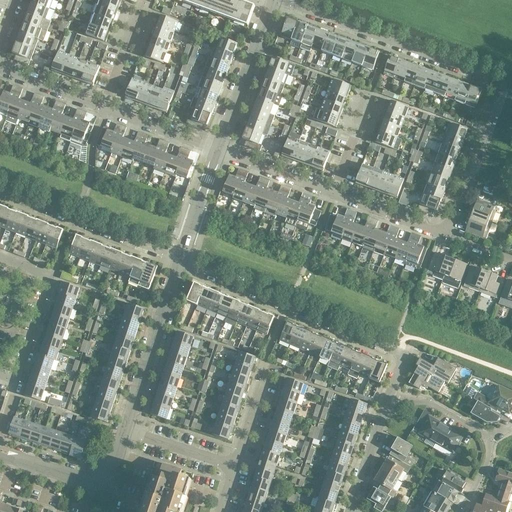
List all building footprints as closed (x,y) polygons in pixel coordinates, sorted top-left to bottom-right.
[(32,0),(31,3),(49,9),(52,0),(32,0)] [(119,0),(99,0),(98,5),(117,12),(121,1),(119,0)] [(178,0),(248,26),(255,6),(247,3),(248,1),(246,0),(178,0)] [(31,3),(28,13),(45,19),(49,9),(31,3)] [(98,5),(94,14),(113,21),(117,12),(98,5)] [(28,13),(24,22),(47,31),(50,21),(28,13)] [(94,14),(91,25),(110,32),(113,21),(94,14)] [(159,15),(155,25),(174,32),(178,22),(159,15)] [(299,22),(287,18),(282,32),(280,31),(278,35),(281,36),(292,40),(296,30),(299,22)] [(24,22),(20,33),(38,39),(43,41),(47,31),(24,22)] [(296,30),(292,40),(301,44),(308,26),(299,22),(296,30)] [(91,25),(87,35),(106,42),(110,32),(91,25)] [(155,25),(151,35),(170,43),(174,32),(155,25)] [(308,26),(301,44),(300,47),(310,51),(312,48),(318,30),(308,26)] [(318,30),(312,48),(322,51),(328,33),(318,30)] [(20,33),(16,43),(34,50),(38,39),(20,33)] [(328,33),(322,51),(332,55),(338,37),(328,33)] [(151,35),(148,46),(167,53),(170,43),(151,35)] [(338,37),(332,55),(342,59),(349,41),(338,37)] [(189,38),(186,48),(190,50),(194,40),(189,38)] [(221,38),(218,48),(233,55),(237,44),(221,38)] [(349,41),(342,59),(352,63),(359,45),(349,41)] [(17,55),(15,61),(28,66),(34,50),(16,43),(13,53),(17,55)] [(359,45),(352,63),(362,66),(369,48),(359,45)] [(148,46),(144,56),(163,63),(167,53),(148,46)] [(211,58),(214,59),(230,64),(233,55),(218,48),(215,47),(211,58)] [(369,48),(362,66),(373,70),(380,52),(369,48)] [(58,51),(51,70),(62,74),(69,55),(58,51)] [(69,55),(62,74),(72,78),(79,59),(69,55)] [(383,74),(394,78),(400,60),(390,56),(383,74)] [(273,57),(269,68),(285,73),(288,75),(291,75),(294,65),(273,57)] [(79,59),(72,78),(82,82),(89,63),(79,59)] [(214,59),(210,69),(226,75),(230,64),(214,59)] [(400,60),(394,78),(404,82),(411,64),(400,60)] [(89,63),(82,82),(93,86),(100,67),(89,63)] [(411,64),(404,82),(414,86),(420,68),(411,64)] [(203,77),(207,79),(222,85),(226,75),(210,69),(206,67),(203,77)] [(269,68),(265,78),(281,84),(284,85),(288,75),(285,73),(269,68)] [(420,68),(414,86),(424,89),(431,71),(420,68)] [(431,71),(424,89),(434,93),(441,75),(431,71)] [(441,75),(434,93),(444,97),(451,79),(441,75)] [(199,87),(203,89),(218,95),(222,85),(207,79),(203,77),(199,87)] [(265,78),(262,88),(277,94),(280,95),(284,85),(281,84),(265,78)] [(132,79),(125,98),(136,102),(139,94),(143,83),(132,79)] [(332,79),(328,90),(347,97),(351,86),(332,79)] [(451,79),(444,97),(454,101),(461,83),(451,79)] [(139,94),(136,102),(146,105),(153,86),(143,83),(139,94)] [(461,83),(454,101),(465,105),(468,93),(471,86),(461,83)] [(4,91),(0,101),(0,109),(8,112),(7,114),(8,115),(18,87),(13,85),(10,94),(4,91)] [(153,86),(146,105),(156,109),(163,90),(153,86)] [(468,93),(465,105),(475,109),(482,91),(471,86),(468,93)] [(18,87),(8,115),(18,119),(25,102),(19,99),(23,89),(18,87)] [(195,98),(199,99),(215,105),(218,95),(203,89),(199,87),(195,98)] [(163,90),(156,109),(166,113),(174,92),(163,88),(163,90)] [(262,88),(258,98),(274,104),(277,106),(281,95),(280,95),(277,94),(262,88)] [(328,90),(324,100),(344,107),(347,97),(328,90)] [(25,102),(18,119),(29,123),(39,95),(34,93),(30,104),(25,102)] [(39,95),(29,123),(30,123),(30,121),(32,121),(41,124),(47,107),(41,105),(44,97),(39,95)] [(191,108),(195,110),(211,116),(215,105),(199,99),(195,98),(191,108)] [(258,98),(254,108),(270,114),(274,104),(258,98)] [(324,100),(321,110),(340,117),(344,107),(324,100)] [(47,107),(41,124),(39,128),(50,132),(50,131),(61,103),(56,101),(53,109),(47,107)] [(389,101),(385,111),(404,118),(408,108),(389,101)] [(61,103),(50,131),(61,135),(68,117),(62,115),(65,105),(61,103)] [(254,108),(250,119),(270,126),(273,116),(270,114),(254,108)] [(68,117),(61,135),(72,139),(82,111),(77,109),(73,119),(68,117)] [(188,118),(186,124),(200,129),(202,124),(207,126),(211,116),(195,110),(192,119),(188,118)] [(321,110),(317,120),(336,127),(340,117),(321,110)] [(82,111),(72,139),(73,137),(83,140),(90,123),(84,121),(87,113),(82,111)] [(385,111),(382,121),(401,128),(404,118),(385,111)] [(250,119),(247,128),(255,131),(262,134),(266,136),(270,126),(250,119)] [(382,121),(378,132),(397,139),(401,128),(382,121)] [(450,123),(446,133),(464,140),(468,129),(450,123)] [(101,147),(112,151),(121,126),(117,124),(114,132),(107,130),(101,147)] [(121,126),(112,151),(111,153),(122,157),(128,140),(122,138),(126,128),(121,126)] [(248,141),(246,146),(260,152),(262,146),(259,144),(262,134),(255,131),(247,128),(243,139),(248,141)] [(338,132),(327,128),(325,132),(336,136),(338,132)] [(128,140),(122,157),(133,162),(134,159),(143,134),(138,132),(134,142),(128,140)] [(378,132),(374,142),(393,148),(397,139),(378,132)] [(446,133),(442,144),(460,150),(464,140),(446,133)] [(143,134),(134,159),(144,163),(150,146),(145,144),(148,136),(143,134)] [(289,137),(282,156),(292,160),(299,141),(289,137)] [(150,146),(144,163),(154,167),(164,142),(159,140),(156,148),(150,146)] [(299,141),(292,160),(302,164),(309,145),(299,141)] [(164,142),(154,167),(154,169),(164,173),(171,156),(165,154),(169,143),(164,142)] [(442,144),(438,154),(456,160),(460,150),(442,144)] [(309,145),(302,164),(312,167),(319,148),(309,145)] [(171,156),(164,173),(175,177),(186,149),(181,148),(177,158),(171,156)] [(319,148),(312,167),(323,171),(330,152),(319,148)] [(186,149),(175,177),(176,177),(177,175),(187,179),(194,162),(188,159),(190,151),(186,149)] [(438,154),(434,164),(452,171),(456,160),(438,154)] [(363,164),(356,184),(366,187),(373,168),(363,164)] [(434,164),(431,174),(448,181),(452,171),(434,164)] [(373,168),(366,187),(376,191),(383,172),(373,168)] [(223,192),(233,196),(234,197),(235,195),(244,171),(239,169),(235,177),(229,175),(223,192)] [(234,197),(233,196),(233,198),(244,203),(250,185),(244,183),(248,173),(244,171),(235,195),(234,197)] [(383,172),(376,191),(386,195),(393,176),(383,172)] [(431,174),(427,184),(444,191),(448,181),(431,174)] [(393,176),(386,195),(397,199),(404,180),(393,176)] [(250,185),(244,203),(255,207),(256,205),(265,179),(260,177),(256,187),(250,185)] [(256,205),(255,207),(254,210),(264,214),(266,208),(272,191),(266,189),(269,181),(265,179),(256,205)] [(427,184),(423,194),(441,201),(444,191),(427,184)] [(272,191),(266,208),(264,214),(274,217),(275,214),(276,212),(286,187),(281,185),(278,193),(272,191)] [(479,200),(477,205),(475,205),(471,215),(492,223),(496,213),(499,214),(502,207),(495,205),(496,201),(491,199),(495,189),(485,186),(483,192),(478,190),(475,198),(479,200)] [(286,187),(276,212),(275,214),(287,219),(293,201),(287,199),(291,189),(286,187)] [(293,201),(287,219),(285,223),(294,227),(296,226),(299,220),(298,220),(298,219),(308,195),(303,193),(299,203),(293,201)] [(423,194),(417,210),(430,215),(432,209),(437,211),(441,201),(423,194)] [(308,195),(298,219),(298,220),(299,220),(309,224),(311,220),(317,223),(322,209),(309,205),(312,197),(308,195)] [(405,197),(401,195),(398,203),(406,206),(408,202),(405,197)] [(3,206),(0,213),(0,226),(6,229),(13,210),(3,206)] [(13,210),(6,229),(16,233),(23,214),(13,210)] [(326,226),(333,228),(332,232),(342,236),(342,237),(343,235),(352,211),(347,210),(344,218),(331,213),(326,226)] [(342,237),(341,238),(353,242),(359,226),(353,223),(357,213),(352,211),(343,235),(342,237)] [(23,214),(16,233),(26,237),(33,218),(23,214)] [(488,233),(492,223),(471,215),(465,231),(486,239),(488,233)] [(359,226),(353,242),(363,247),(364,245),(373,219),(368,217),(365,228),(359,226)] [(33,218),(26,237),(36,240),(43,222),(33,218)] [(364,245),(363,247),(363,248),(373,252),(374,248),(380,231),(375,229),(378,221),(373,219),(364,245)] [(43,222),(36,240),(46,244),(53,226),(43,222)] [(380,231),(374,248),(385,252),(385,253),(386,251),(395,227),(390,225),(387,233),(380,231)] [(53,226),(46,244),(57,248),(64,230),(53,226)] [(385,253),(385,252),(384,254),(395,258),(401,241),(396,239),(399,229),(395,227),(386,251),(385,253)] [(401,241),(395,258),(406,262),(407,261),(406,260),(407,259),(416,235),(411,233),(407,244),(401,241)] [(77,235),(69,254),(80,258),(87,239),(77,235)] [(303,245),(310,247),(313,237),(307,235),(303,245)] [(406,260),(407,261),(406,262),(405,265),(419,270),(427,248),(418,245),(421,237),(416,235),(407,259),(406,260)] [(87,239),(80,258),(90,262),(97,243),(87,239)] [(97,243),(90,262),(100,266),(107,247),(97,243)] [(107,247),(100,266),(110,270),(117,251),(107,247)] [(117,251),(110,270),(120,274),(127,255),(117,251)] [(432,259),(427,273),(433,275),(433,277),(443,280),(443,279),(444,279),(451,259),(440,254),(438,261),(432,259)] [(127,255),(120,274),(130,277),(137,259),(127,255)] [(137,259),(130,277),(140,281),(148,263),(137,259)] [(458,289),(461,282),(465,271),(459,269),(462,262),(451,259),(444,279),(442,283),(458,289)] [(148,263),(140,281),(151,285),(158,267),(148,263)] [(469,273),(465,283),(463,286),(480,292),(487,272),(477,268),(474,275),(469,273)] [(62,270),(59,278),(71,282),(72,278),(73,274),(62,270)] [(487,272),(480,292),(496,298),(501,285),(495,283),(498,276),(487,272)] [(58,293),(60,294),(76,299),(79,291),(78,291),(80,288),(62,282),(58,293)] [(187,301),(197,305),(205,287),(195,282),(187,301)] [(505,286),(501,296),(498,304),(511,308),(511,284),(511,288),(505,286)] [(206,310),(214,291),(205,287),(197,305),(206,310)] [(214,291),(206,310),(216,314),(224,295),(214,291)] [(76,299),(60,294),(57,303),(73,309),(76,299)] [(224,295),(216,314),(226,318),(234,299),(224,295)] [(234,299),(226,318),(225,323),(235,327),(236,322),(245,304),(234,299)] [(73,309),(57,303),(53,314),(70,319),(73,309)] [(128,304),(125,314),(141,319),(144,309),(128,304)] [(246,327),(254,308),(245,304),(236,322),(246,327)] [(256,331),(264,312),(254,308),(246,327),(256,331)] [(264,312),(256,331),(267,335),(275,317),(264,312)] [(53,314),(50,323),(67,329),(70,319),(53,314)] [(125,314),(121,324),(137,329),(141,319),(125,314)] [(280,341),(290,345),(298,326),(287,322),(280,341)] [(50,323),(47,333),(63,339),(67,329),(50,323)] [(137,329),(121,324),(118,335),(134,340),(137,329)] [(298,326),(290,345),(300,349),(308,331),(298,326)] [(308,331),(300,349),(310,354),(318,335),(308,331)] [(178,332),(174,342),(190,347),(194,337),(178,332)] [(47,333),(44,344),(60,349),(63,339),(47,333)] [(134,340),(118,335),(115,345),(130,350),(134,340)] [(318,335),(310,354),(320,358),(328,339),(318,335)] [(328,339),(320,358),(330,362),(338,343),(328,339)] [(174,342),(171,352),(187,358),(190,347),(174,342)] [(338,343),(330,362),(328,366),(338,370),(340,366),(347,347),(338,343)] [(44,344),(40,354),(47,357),(47,358),(54,360),(56,361),(60,349),(44,344)] [(115,345),(111,355),(127,360),(130,350),(115,345)] [(347,347),(340,366),(349,370),(357,352),(347,347)] [(171,352),(168,363),(184,368),(187,358),(171,352)] [(240,352),(236,362),(252,367),(256,357),(240,352)] [(357,352),(349,370),(347,374),(357,378),(359,374),(367,356),(357,352)] [(39,354),(35,363),(52,368),(54,360),(47,358),(47,357),(40,354),(39,354)] [(111,355),(108,366),(124,371),(127,360),(111,355)] [(367,356),(359,374),(369,379),(377,360),(367,356)] [(377,360),(369,379),(380,383),(387,364),(377,360)] [(415,367),(417,368),(444,384),(448,386),(449,384),(455,375),(456,373),(457,371),(438,360),(435,367),(432,367),(419,360),(415,367)] [(236,362),(233,373),(249,378),(252,367),(236,362)] [(35,363),(32,372),(49,378),(52,368),(35,363)] [(168,363),(164,373),(180,378),(184,368),(168,363)] [(108,366),(104,376),(120,381),(124,371),(108,366)] [(444,384),(417,368),(408,385),(419,391),(421,388),(426,391),(427,389),(438,395),(444,384)] [(32,372),(29,384),(45,389),(49,378),(32,372)] [(312,375),(311,378),(315,380),(318,381),(321,376),(313,372),(312,375)] [(164,373),(161,383),(177,389),(180,378),(164,373)] [(233,373),(230,383),(245,388),(249,378),(233,373)] [(104,376),(101,386),(117,391),(120,381),(104,376)] [(288,378),(284,389),(300,394),(303,383),(288,378)] [(161,383),(157,394),(173,399),(177,389),(161,383)] [(230,383),(226,393),(242,398),(245,388),(230,383)] [(29,384),(25,395),(41,401),(45,389),(29,384)] [(101,386),(98,397),(114,402),(117,391),(101,386)] [(491,401),(477,393),(473,399),(478,401),(492,409),(496,412),(499,406),(508,412),(511,405),(511,393),(499,388),(491,401)] [(284,389),(281,399),(297,404),(300,394),(284,389)] [(226,393),(223,404),(239,409),(242,398),(226,393)] [(157,394),(154,404),(170,409),(173,399),(157,394)] [(98,397),(94,407),(110,412),(114,402),(98,397)] [(281,399),(277,409),(293,415),(297,404),(281,399)] [(351,399),(348,410),(364,415),(367,404),(351,399)] [(492,409),(478,401),(470,414),(487,423),(497,423),(500,417),(491,411),(492,409)] [(170,409),(154,404),(151,414),(167,420),(170,409)] [(223,404),(219,414),(235,419),(239,409),(223,404)] [(94,407),(91,417),(107,423),(110,412),(94,407)] [(277,409),(274,420),(290,425),(293,415),(277,409)] [(348,410),(345,420),(361,425),(364,415),(348,410)] [(219,414),(216,424),(232,430),(235,419),(219,414)] [(429,416),(418,434),(435,444),(445,426),(429,416)] [(14,418),(9,433),(12,435),(12,436),(19,439),(25,421),(14,418)] [(274,420),(271,430),(286,435),(290,425),(274,420)] [(345,420),(341,430),(357,436),(361,425),(345,420)] [(25,421),(19,439),(27,441),(27,439),(30,440),(35,425),(25,421)] [(216,424),(213,435),(229,440),(232,430),(216,424)] [(35,425),(30,440),(33,441),(32,443),(39,445),(45,428),(35,425)] [(445,426),(435,444),(453,454),(463,436),(445,426)] [(45,428),(39,445),(47,448),(48,446),(50,447),(55,431),(45,428)] [(271,430),(267,440),(283,446),(286,435),(271,430)] [(354,446),(357,436),(341,430),(338,441),(354,446)] [(55,431),(50,447),(53,448),(53,450),(60,452),(66,435),(55,431)] [(66,435),(60,452),(68,455),(68,453),(70,453),(73,446),(75,438),(66,435)] [(390,455),(411,467),(413,462),(406,458),(413,447),(395,437),(389,447),(392,449),(391,449),(393,450),(390,455)] [(73,446),(70,453),(70,455),(81,459),(87,442),(75,438),(73,446)] [(267,440),(264,451),(280,456),(283,446),(267,440)] [(350,456),(354,446),(338,441),(335,451),(350,456)] [(264,451),(260,461),(260,463),(276,469),(276,466),(280,456),(264,451)] [(347,467),(350,456),(335,451),(331,462),(347,467)] [(390,455),(381,470),(401,481),(407,472),(408,472),(411,467),(390,455)] [(344,477),(347,467),(331,462),(328,472),(344,477)] [(260,463),(255,476),(271,482),(275,471),(276,469),(260,463)] [(183,511),(185,507),(183,507),(192,480),(180,476),(181,470),(163,464),(159,476),(160,476),(159,480),(154,478),(151,486),(147,485),(140,504),(145,505),(142,511),(183,511)] [(502,483),(499,490),(511,494),(511,490),(511,473),(499,469),(495,481),(502,483)] [(372,486),(374,487),(391,497),(393,498),(396,492),(394,492),(401,481),(381,470),(372,486)] [(340,490),(344,477),(328,472),(324,484),(340,490)] [(447,472),(440,482),(460,493),(466,483),(447,472)] [(255,476),(252,487),(268,492),(271,482),(255,476)] [(440,482),(434,492),(453,502),(456,500),(460,493),(440,482)] [(324,484),(319,497),(335,502),(340,490),(324,484)] [(252,487),(249,497),(265,502),(268,492),(252,487)] [(382,511),(391,497),(374,487),(367,499),(376,504),(374,508),(379,511),(382,511)] [(486,494),(482,506),(498,511),(501,511),(506,511),(509,502),(508,502),(511,494),(499,490),(497,498),(486,494)] [(434,492),(424,507),(432,511),(444,511),(451,502),(452,503),(453,502),(434,492)] [(249,497),(245,508),(258,511),(261,511),(265,502),(249,497)] [(319,497),(316,508),(329,511),(332,511),(335,502),(319,497)]
